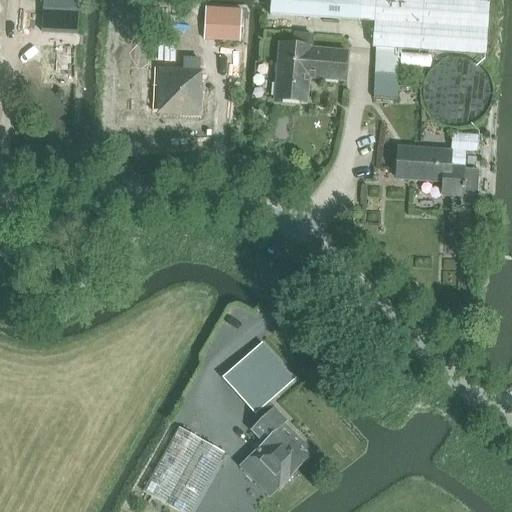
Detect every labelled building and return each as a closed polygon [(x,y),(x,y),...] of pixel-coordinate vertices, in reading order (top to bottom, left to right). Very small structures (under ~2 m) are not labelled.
[(43,0),(43,8),(78,10),(78,0),(43,0)] [(270,0),(270,15),(374,22),(372,47),(486,55),(490,0),(270,0)] [(40,30),(79,32),(79,14),(40,12),(40,30)] [(205,12),(203,40),(239,42),(240,14),(205,12)] [(280,46),(275,103),(307,105),(309,78),(319,79),(319,82),(344,84),(347,54),(312,51),(313,38),(295,36),(294,47),(280,46)] [(53,83),(73,84),(74,42),(55,41),(53,83)] [(152,115),(200,117),(202,73),(154,70),(152,115)] [(397,102),(399,76),(374,75),(372,100),(397,102)] [(484,150),(484,135),(478,135),(478,141),(449,140),(449,148),(484,150)] [(399,150),(396,180),(444,184),(443,196),(478,199),(479,171),(452,169),(453,155),(399,150)] [(261,345),(222,379),(256,416),(257,415),(261,421),(273,409),(269,405),(294,382),(261,345)] [(264,444),(250,457),(280,487),(313,454),(284,425),(287,422),(274,408),(273,409),(261,421),(251,431),(264,444)] [(143,492),(177,511),(190,511),(223,454),(179,429),(143,492)]
